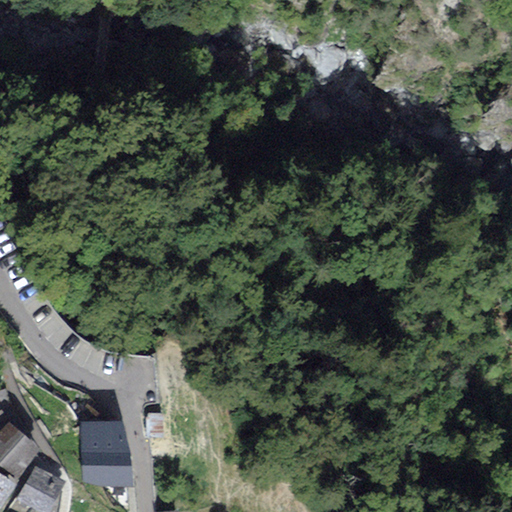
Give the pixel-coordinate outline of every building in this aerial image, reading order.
[(0,412),(11,406),(0,386),(0,412)] [(39,450),(9,425),(0,436),(0,458),(18,474),(39,450)] [(120,425),(83,426),(86,481),(124,486),(120,425)] [(46,511),(61,482),(31,468),(14,505),(28,511),(46,511)] [(0,510),(14,489),(0,479),(0,510)]
